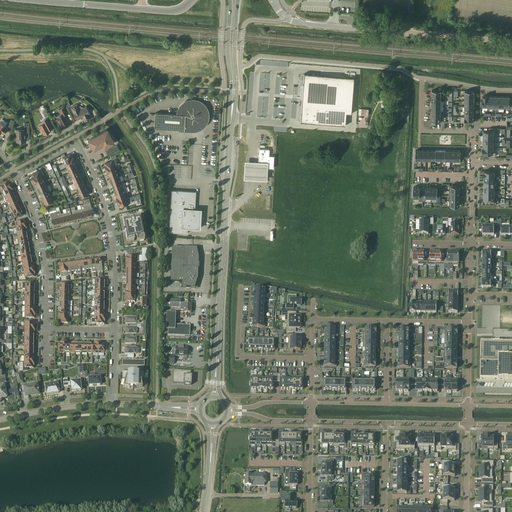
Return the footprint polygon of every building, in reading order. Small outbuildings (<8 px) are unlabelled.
[(304,74),(300,122),(346,126),(347,113),(352,114),(353,94),(355,78),(353,78),(304,74)] [(198,101),(197,101),(196,101),(194,100),(193,100),(192,100),(190,100),(189,101),(188,101),(187,101),(185,102),(184,103),(183,103),(182,104),(181,105),(180,106),(180,107),(179,108),(179,109),(178,110),(178,112),(177,113),(177,114),(155,113),(154,128),(185,130),(185,132),(189,132),(189,130),(191,130),(193,130),(194,130),(195,130),(197,130),(198,129),(199,129),(200,128),(201,127),(202,126),(203,126),(204,125),(205,123),(206,122),(206,121),(207,120),(207,119),(207,117),(207,116),(207,115),(207,113),(207,112),(207,111),(206,110),(206,108),(205,107),(204,106),(203,105),(202,104),(201,103),(200,103),(199,102),(198,101)] [(77,104),(70,107),(77,120),(82,117),(84,122),(91,119),(89,114),(86,107),(83,108),(82,108),(82,107),(81,107),(81,106),(80,106),(79,106),(78,106),(77,104)] [(64,115),(68,113),(64,107),(59,110),(61,114),(56,117),(61,125),(68,122),(64,115)] [(48,127),(51,126),(47,118),(44,120),(44,121),(38,124),(43,135),(50,131),(48,127)] [(0,133),(2,131),(4,133),(6,130),(11,133),(13,126),(14,121),(11,120),(9,125),(7,128),(4,127),(5,126),(0,122),(0,133)] [(29,140),(29,127),(29,125),(24,125),(24,127),(25,131),(16,131),(16,138),(16,142),(20,142),(25,141),(25,140),(29,140)] [(483,131),(483,137),(493,137),(495,137),(495,128),(489,128),(489,131),(483,131)] [(103,146),(104,148),(114,142),(107,129),(97,135),(97,134),(94,136),(88,140),(93,149),(99,146),(100,148),(103,146)] [(109,157),(120,151),(116,145),(106,151),(109,157)] [(483,147),(483,153),(489,153),(489,157),(495,157),(495,148),(483,147)] [(267,168),(269,168),(270,168),(272,168),(273,168),(274,157),(274,156),(273,156),(271,156),(270,156),(269,156),(269,150),(259,149),(259,161),(258,162),(258,163),(268,163),(267,168)] [(64,163),(74,159),(72,155),(71,156),(71,154),(62,158),(64,163)] [(67,168),(75,164),(75,163),(74,159),(64,163),(67,168)] [(258,162),(259,161),(244,160),(243,179),(267,180),(267,168),(268,163),(258,163),(258,162)] [(106,169),(115,166),(113,161),(104,164),(105,165),(104,166),(106,169)] [(75,164),(67,168),(69,173),(78,169),(75,164)] [(166,181),(182,181),(183,166),(166,165),(166,181)] [(115,166),(106,169),(107,173),(108,173),(108,175),(117,171),(115,166)] [(78,169),(69,173),(71,178),(80,174),(78,169)] [(33,180),(42,176),(40,171),(32,174),(31,175),(32,176),(31,176),(32,178),(33,180)] [(117,171),(108,175),(110,180),(119,177),(117,171)] [(80,174),(71,178),(74,183),(82,179),(80,174)] [(42,176),(33,180),(35,184),(36,185),(44,181),(42,176)] [(119,177),(110,180),(112,185),(121,182),(119,177)] [(73,189),(76,188),(84,184),(82,179),(74,183),(71,184),(73,189)] [(44,181),(36,185),(38,190),(47,186),(44,181)] [(124,182),(121,183),(112,186),(114,191),(126,187),(124,182)] [(0,189),(2,193),(11,189),(9,186),(8,184),(0,187),(0,189)] [(84,184),(76,188),(78,193),(87,189),(84,184)] [(47,186),(38,190),(40,195),(49,191),(47,186)] [(116,196),(125,193),(127,192),(126,187),(114,191),(116,196)] [(422,201),(422,195),(419,195),(420,187),(413,187),(413,195),(413,199),(417,199),(419,199),(419,201),(422,201)] [(426,199),(431,199),(431,187),(425,187),(425,195),(422,195),(422,201),(426,201),(426,199)] [(440,201),(440,195),(437,195),(437,187),(431,187),(431,199),(436,199),(437,199),(437,201),(440,201)] [(11,189),(2,193),(4,199),(13,195),(12,193),(13,193),(11,189)] [(87,189),(78,193),(80,198),(89,194),(88,192),(87,190),(87,189)] [(199,228),(200,210),(194,209),(196,191),(171,190),(169,232),(187,233),(187,227),(199,228)] [(49,191),(40,195),(43,200),(51,196),(49,191)] [(125,193),(116,196),(116,198),(117,202),(127,198),(126,198),(125,193)] [(13,195),(4,199),(6,203),(15,200),(13,195)] [(51,196),(43,200),(43,201),(44,203),(45,205),(54,201),(51,196)] [(129,204),(128,204),(132,202),(131,199),(130,197),(126,198),(127,198),(117,202),(119,205),(120,207),(129,204)] [(9,209),(18,206),(15,201),(7,205),(9,209)] [(90,202),(87,203),(84,204),(87,217),(93,215),(90,202)] [(78,209),(80,218),(87,217),(84,204),(80,205),(81,208),(78,209)] [(72,220),(69,207),(68,205),(66,205),(67,208),(65,208),(66,212),(64,213),(66,222),(72,220)] [(18,206),(9,209),(11,214),(20,210),(18,206)] [(80,218),(78,209),(75,210),(74,206),(70,207),(74,220),(80,218)] [(20,210),(11,214),(14,220),(22,216),(22,214),(21,211),(20,211),(20,210)] [(56,211),(59,224),(66,222),(64,213),(61,213),(60,210),(56,211)] [(59,224),(56,211),(50,212),(53,226),(59,224)] [(141,222),(140,216),(133,218),(133,222),(130,222),(130,219),(123,221),(124,229),(126,229),(126,234),(125,234),(127,243),(134,241),(134,238),(136,237),(137,242),(145,240),(143,234),(142,234),(142,232),(143,232),(142,225),(140,225),(140,223),(141,222)] [(452,220),(448,220),(448,226),(451,226),(451,235),(459,235),(459,223),(451,223),(452,220)] [(428,233),(428,221),(419,221),(419,234),(428,234),(428,233)] [(443,223),(443,226),(434,225),(434,235),(445,235),(445,228),(447,228),(448,223),(443,223)] [(494,225),(488,225),(488,236),(494,236),(494,226),(496,226),(496,224),(494,224),(494,225)] [(501,236),(509,236),(509,228),(501,228),(501,236)] [(172,248),(171,267),(170,283),(181,283),(181,288),(197,289),(198,267),(199,249),(183,248),(183,249),(172,248)] [(427,265),(427,259),(424,259),(424,252),(423,252),(422,252),(422,251),(419,251),(419,252),(418,252),(418,265),(427,265)] [(435,265),(436,252),(430,252),(430,259),(427,259),(427,265),(435,265)] [(444,266),(444,259),(441,259),(441,253),(436,252),(435,265),(441,266),(444,266)] [(453,266),(453,253),(452,253),(452,252),(449,252),(449,253),(448,253),(447,259),(445,259),(444,259),(444,266),(445,266),(453,266)] [(102,272),(102,267),(101,258),(94,259),(96,272),(102,272)] [(96,272),(94,259),(87,260),(88,270),(91,269),(92,273),(96,272)] [(81,274),(80,267),(79,261),(72,262),(74,271),(77,271),(77,275),(81,274)] [(61,278),(66,277),(66,281),(68,281),(68,277),(68,276),(67,276),(66,262),(59,263),(60,267),(61,278)] [(301,306),(301,304),(302,304),(302,300),(301,300),(301,299),(289,299),(289,304),(285,304),(285,309),(293,309),(293,306),(301,306)] [(170,303),(169,308),(180,308),(180,312),(183,312),(183,313),(191,313),(191,304),(184,304),(181,304),(181,300),(170,300),(170,303)] [(511,305),(489,305),(489,318),(511,318),(511,305)] [(285,317),(285,322),(285,323),(286,323),(286,322),(301,323),(301,320),(300,320),(300,317),(294,317),(294,313),(282,312),(282,317),(285,317)] [(190,337),(190,326),(175,325),(175,313),(166,313),(166,330),(168,330),(167,336),(190,337)] [(286,332),(294,333),(294,329),(300,329),(300,325),(301,323),(286,322),(286,323),(286,332)] [(288,344),(301,345),(301,341),(300,341),(300,339),(293,338),(293,335),(286,335),(286,339),(288,339),(288,344)] [(274,350),(274,343),(278,343),(278,336),(274,336),(274,338),(268,338),(268,351),(274,351),(274,350)] [(511,341),(481,341),(480,379),(511,379),(511,341)] [(293,350),(300,350),(300,348),(301,348),(301,345),(288,344),(287,344),(287,350),(285,350),(285,354),(293,354),(293,350)] [(176,347),(175,357),(187,357),(187,348),(176,347)] [(27,371),(27,368),(32,368),(33,368),(33,367),(34,367),(34,363),(24,362),(23,362),(23,372),(27,371)] [(191,386),(192,376),(191,376),(191,371),(173,370),(172,382),(172,384),(183,385),(191,386)] [(144,380),(144,372),(122,372),(122,380),(125,380),(123,387),(129,389),(130,387),(135,387),(136,389),(142,387),(140,381),(144,380)] [(23,383),(21,373),(15,374),(17,385),(23,383)] [(267,377),(267,379),(267,389),(273,389),(273,382),(276,382),(276,375),(273,375),(273,377),(267,377)] [(276,375),(276,382),(279,382),(279,389),(280,389),(285,389),(286,379),(286,377),(280,377),(280,375),(276,375)] [(345,380),(340,380),(339,390),(341,390),(345,391),(346,391),(346,390),(346,383),(349,383),(349,376),(346,376),(345,380)] [(358,391),(358,381),(352,381),(352,376),(349,376),(349,383),(352,383),(352,390),(352,391),(358,391)] [(70,379),(70,382),(70,383),(67,383),(67,379),(63,380),(64,388),(68,387),(68,386),(71,386),(71,392),(81,391),(80,381),(79,381),(79,380),(78,380),(76,380),(75,381),(75,378),(70,379)] [(100,385),(100,378),(88,378),(88,386),(100,385)] [(411,385),(414,385),(414,379),(403,379),(403,391),(403,392),(408,392),(408,391),(409,391),(409,386),(411,386),(411,385)] [(422,391),(423,379),(414,379),(414,385),(417,385),(417,391),(422,391)] [(438,386),(441,386),(441,379),(432,379),(432,392),(432,391),(438,392),(438,386)] [(451,392),(451,379),(441,379),(441,386),(444,386),(444,387),(445,387),(445,392),(446,392),(451,392)] [(45,386),(45,389),(44,390),(44,392),(45,393),(46,392),(46,395),(58,393),(58,390),(62,389),(61,381),(56,381),(56,384),(45,386)] [(22,387),(23,392),(24,392),(24,393),(23,393),(24,399),(28,398),(28,396),(32,396),(38,395),(37,386),(32,387),(24,388),(24,387),(22,387)] [(272,434),(266,433),(266,446),(272,446),(272,448),(275,448),(275,441),(272,441),(272,434),(272,433),(272,434)] [(278,441),(275,441),(275,448),(279,448),(279,446),(285,446),(285,444),(284,444),(285,434),(279,434),(278,434),(278,441)] [(339,435),(339,447),(344,447),(344,449),(348,449),(348,442),(345,442),(345,435),(344,435),(339,435)] [(348,442),(348,449),(351,450),(351,445),(356,445),(357,435),(351,435),(351,442),(348,442)] [(396,443),(396,449),(405,450),(406,436),(402,436),(400,436),(399,443),(396,443)] [(406,436),(405,450),(415,450),(415,443),(412,443),(412,437),(409,436),(406,436)] [(438,444),(438,450),(441,450),(441,448),(447,448),(447,437),(444,436),(444,437),(441,437),(441,444),(438,444)] [(447,448),(447,450),(456,450),(456,444),(453,444),(453,437),(450,437),(447,437),(447,448)] [(478,444),(478,450),(488,450),(488,437),(485,437),(482,437),(482,444),(478,444)] [(488,437),(488,450),(498,450),(498,444),(494,444),(494,437),(491,437),(488,437)] [(503,444),(503,450),(511,450),(511,437),(509,437),(509,438),(507,438),(507,444),(503,444)] [(321,468),(321,469),(321,470),(333,471),(333,461),(327,461),(327,464),(321,464),(321,468)] [(442,461),(442,471),(455,471),(455,465),(448,465),(448,461),(442,461)] [(480,466),(480,472),(492,472),(492,467),(494,467),(494,461),(482,461),(482,466),(480,466)] [(285,470),(285,485),(289,485),(289,486),(289,485),(296,486),(297,486),(297,485),(297,482),(297,478),(297,475),(297,474),(294,474),(295,470),(285,470)] [(320,472),(321,472),(321,477),(327,477),(327,480),(333,481),(333,471),(321,470),(321,472),(320,472)] [(440,476),(440,480),(448,480),(448,477),(455,477),(455,476),(456,472),(455,472),(455,471),(442,471),(442,476),(440,476)] [(480,472),(480,478),(481,478),(481,483),(493,483),(493,478),(492,478),(492,472),(480,472)] [(244,486),(251,486),(264,486),(264,473),(251,473),(251,475),(244,475),(244,486)] [(441,485),(441,489),(443,489),(442,495),(444,495),(454,495),(455,489),(448,489),(448,486),(441,485)] [(479,490),(479,496),(492,496),(492,491),(493,491),(493,486),(481,485),(481,490),(479,490)] [(320,494),(320,496),(333,496),(333,486),(327,486),(327,489),(320,489),(320,494)] [(441,500),(441,504),(448,504),(448,501),(454,501),(454,500),(455,500),(455,496),(454,496),(454,495),(444,495),(444,498),(444,500),(441,500)] [(292,501),(292,496),(287,496),(287,501),(284,501),(284,509),(296,509),(296,501),(292,501)] [(320,497),(320,498),(320,502),(327,502),(327,506),(333,506),(333,496),(320,496),(320,497)] [(479,496),(479,502),(481,502),(481,507),(493,507),(493,502),(492,502),(492,496),(479,496)]
